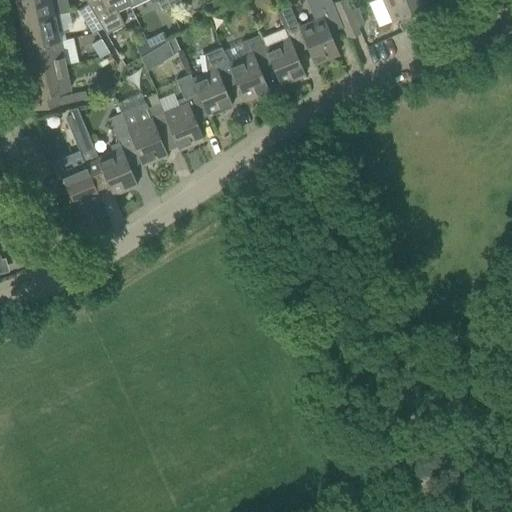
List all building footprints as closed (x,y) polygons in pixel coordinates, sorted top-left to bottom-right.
[(16,0),(20,23),(56,15),(69,12),(66,0),(11,0),(12,1),(16,0)] [(88,5),(87,5),(102,29),(102,28),(106,34),(124,25),(118,13),(130,7),(126,0),(84,0),(85,0),(88,5)] [(217,0),(214,0),(206,4),(210,13),(221,7),(217,0)] [(333,4),(333,3),(332,3),(331,0),(305,0),(313,20),(300,25),(309,47),(307,48),(314,64),(338,54),(329,32),(343,26),(338,15),(333,4)] [(346,0),(340,0),(333,3),(333,4),(338,15),(350,10),(346,0)] [(382,0),(391,21),(422,8),(419,0),(382,0)] [(92,34),(102,29),(87,5),(78,10),(92,34)] [(272,62),(271,63),(280,85),(304,75),(295,53),(307,48),(309,47),(300,25),(298,26),(290,7),(277,12),(284,29),(262,38),(272,62)] [(338,15),(343,26),(348,39),(359,34),(356,27),(364,24),(357,8),(351,11),(350,10),(338,15)] [(20,23),(26,48),(58,41),(56,33),(60,32),(56,15),(20,23)] [(163,31),(146,40),(151,51),(167,41),(163,31)] [(234,79),(236,83),(244,101),(268,90),(259,68),(271,63),(272,62),(262,38),(259,39),(258,35),(242,42),(244,56),(229,62),(235,78),(234,79)] [(151,51),(140,57),(147,71),(154,67),(164,62),(163,61),(174,55),(173,54),(180,51),(174,37),(167,41),(151,51)] [(99,58),(109,52),(101,39),(91,45),(99,58)] [(146,40),(135,45),(140,57),(151,51),(146,40)] [(24,57),(28,73),(64,66),(61,55),(58,41),(26,48),(28,56),(24,57)] [(224,88),(236,83),(234,79),(235,78),(229,62),(225,53),(224,54),(221,47),(204,54),(206,72),(192,78),(191,78),(195,87),(196,86),(207,112),(206,112),(207,116),(232,106),(224,88)] [(64,66),(28,73),(36,110),(55,106),(60,105),(87,99),(85,91),(70,95),(58,97),(57,93),(69,91),(64,66)] [(179,105),(164,111),(169,128),(179,150),(203,140),(195,121),(207,116),(206,112),(207,112),(196,86),(195,87),(191,78),(192,78),(190,74),(176,80),(183,98),(177,100),(179,105)] [(140,158),(139,158),(142,165),(167,155),(157,133),(169,128),(164,111),(160,103),(148,108),(145,103),(121,113),(129,134),(130,133),(140,158)] [(70,114),(65,117),(71,130),(83,125),(76,109),(69,110),(70,114)] [(97,157),(104,173),(103,173),(112,195),(137,185),(129,167),(141,162),(139,158),(140,158),(130,133),(129,134),(121,113),(108,118),(120,147),(97,157)] [(79,165),(60,173),(76,211),(100,200),(91,178),(103,173),(104,173),(97,157),(94,148),(93,149),(81,154),(84,163),(79,165)]
